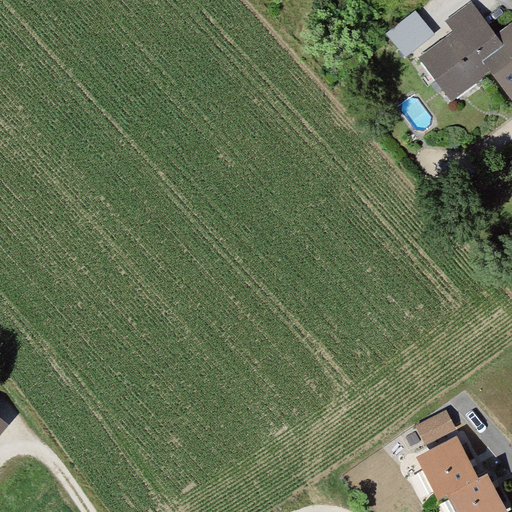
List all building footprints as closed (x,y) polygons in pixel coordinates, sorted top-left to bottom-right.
[(419,8),(390,31),(409,56),(439,33),(419,8)] [(487,37),(468,8),(440,26),(447,38),(413,60),(444,107),(492,75),(483,63),(511,40),(511,36),(505,26),(487,37)] [(511,100),(511,40),(483,63),(492,75),(511,101),(511,100)] [(0,435),(8,426),(0,418),(0,435)] [(453,476),(477,464),(456,424),(419,443),(439,483),(453,476)] [(469,511),(484,511),(509,501),(490,460),(477,464),(453,476),(469,511)] [(462,511),(453,496),(442,502),(447,511),(462,511)]
